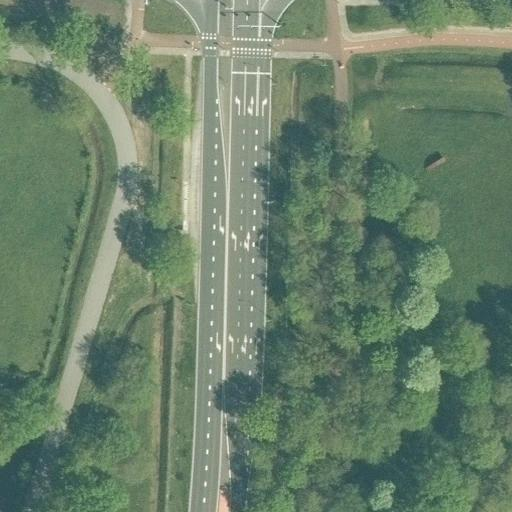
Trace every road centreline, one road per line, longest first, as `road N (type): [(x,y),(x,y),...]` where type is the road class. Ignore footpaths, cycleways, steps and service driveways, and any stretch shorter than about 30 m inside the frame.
road 1 (residential): [(94,88),(127,148),(126,191),(34,511)]
road 2 (secondary): [(225,275),(241,229),(251,0)]
road 3 (secondary): [(209,0),(214,230),(225,275)]
road 4 (secondary): [(225,275),(225,409)]
